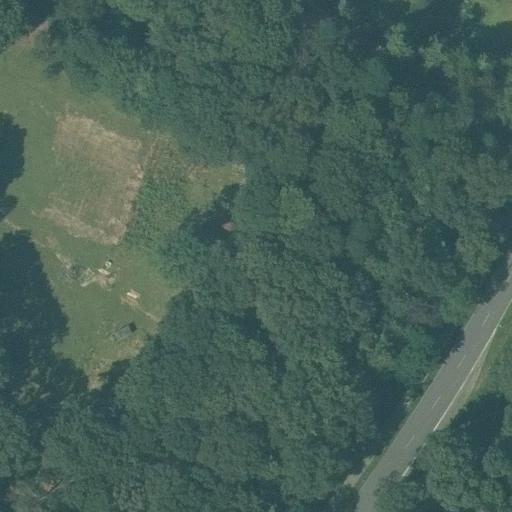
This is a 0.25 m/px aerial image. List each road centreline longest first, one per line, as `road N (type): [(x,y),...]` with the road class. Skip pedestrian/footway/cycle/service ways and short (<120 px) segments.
road 1 (secondary): [(358,511),(465,356),(511,271)]
road 2 (tertiary): [(511,143),(281,0)]
